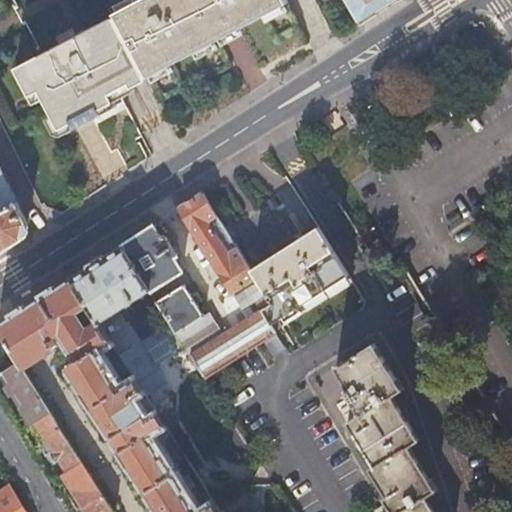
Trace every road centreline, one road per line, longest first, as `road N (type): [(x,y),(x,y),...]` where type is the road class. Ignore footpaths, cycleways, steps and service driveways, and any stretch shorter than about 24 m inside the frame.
road 1 (secondary): [(454,0),(57,249)]
road 2 (residential): [(57,249),(0,131)]
